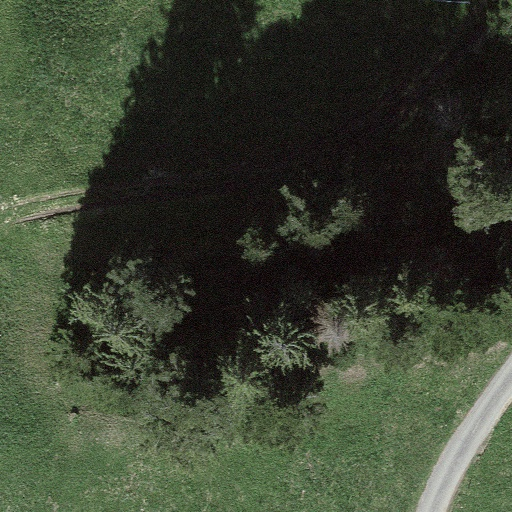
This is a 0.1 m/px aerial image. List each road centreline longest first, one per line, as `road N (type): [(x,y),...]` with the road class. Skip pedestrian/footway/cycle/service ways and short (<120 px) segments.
road 1 (track): [(0,218),(116,188),(312,169),(368,151)]
road 2 (track): [(368,151),(423,104),(497,0)]
road 3 (track): [(511,376),(455,461),(433,511)]
